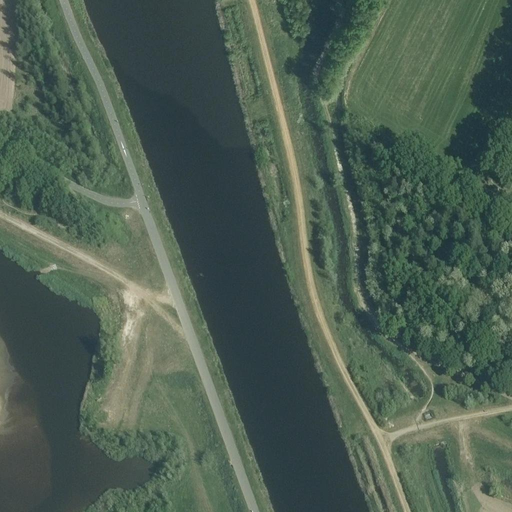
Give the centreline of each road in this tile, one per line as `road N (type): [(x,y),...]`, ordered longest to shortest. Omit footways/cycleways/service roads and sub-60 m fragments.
road 1 (track): [(408,511),(381,439),(331,348),(304,267),(299,190),(250,0)]
road 2 (unclassified): [(140,201),(254,511)]
road 3 (track): [(349,215),(360,301),(381,330),(433,359)]
road 4 (unclassified): [(140,201),(110,203),(0,148)]
road 5 (track): [(511,403),(381,439)]
